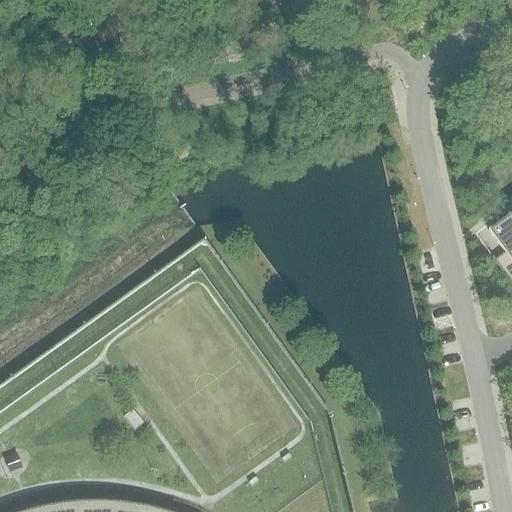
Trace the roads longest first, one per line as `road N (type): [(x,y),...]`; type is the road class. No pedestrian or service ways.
road 1 (residential): [(472,358),(418,93),(428,70),(459,45),(511,32)]
road 2 (residential): [(502,511),(472,358)]
